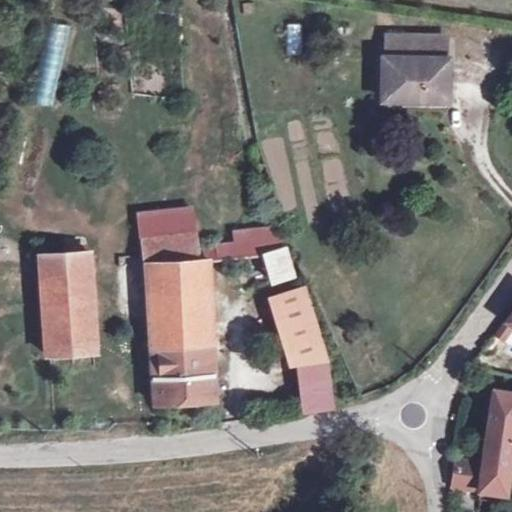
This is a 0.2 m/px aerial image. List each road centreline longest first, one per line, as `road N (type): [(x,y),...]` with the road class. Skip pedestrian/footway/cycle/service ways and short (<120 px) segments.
road 1 (unclassified): [(0,451),(114,455),(412,405)]
road 2 (unclassified): [(412,405),(434,387),(511,276)]
